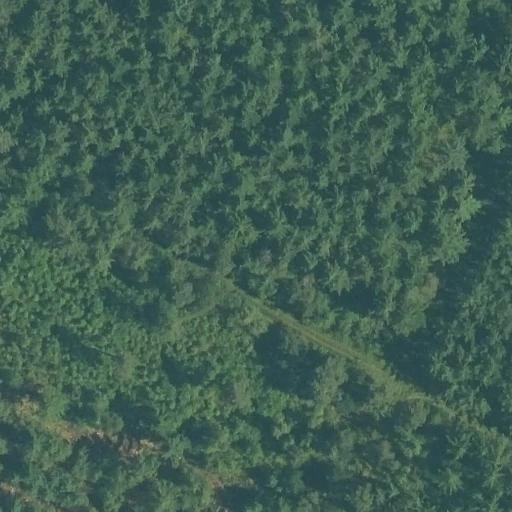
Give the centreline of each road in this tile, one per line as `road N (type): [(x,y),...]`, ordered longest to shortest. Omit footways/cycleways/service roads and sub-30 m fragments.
road 1 (track): [(0,145),(511,432)]
road 2 (track): [(343,511),(404,368),(511,156)]
